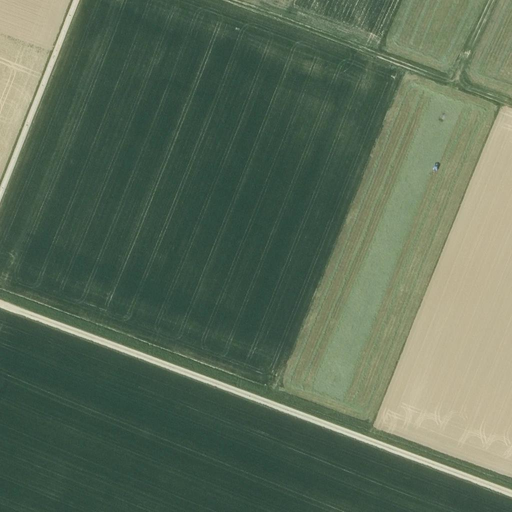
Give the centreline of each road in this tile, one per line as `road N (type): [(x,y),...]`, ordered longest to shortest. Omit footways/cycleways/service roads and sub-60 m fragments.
road 1 (track): [(0,305),(511,496)]
road 2 (track): [(227,0),(511,104)]
road 3 (track): [(77,0),(0,209)]
